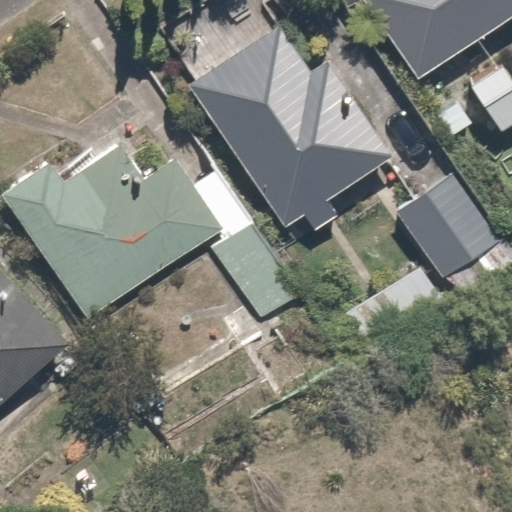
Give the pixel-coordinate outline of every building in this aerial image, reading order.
[(511,0),(371,0),(427,78),(511,17),(511,0)] [(399,152),(305,9),(193,83),(288,226),(399,152)] [(58,149),(7,185),(95,312),(217,227),(160,146),(148,154),(132,131),(74,172),(58,149)] [(453,165),(394,206),(444,279),(504,237),(453,165)] [(0,407),(80,336),(0,246),(0,407)]
